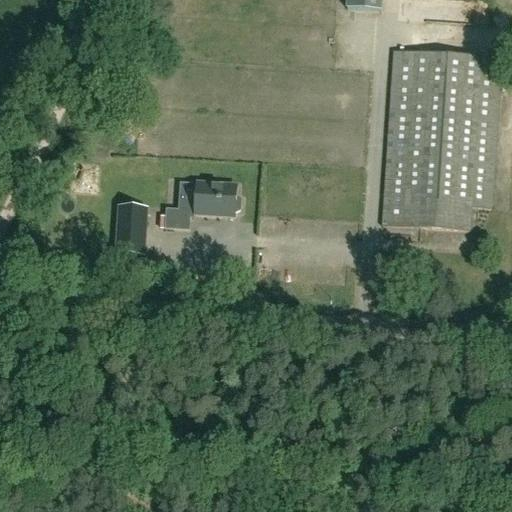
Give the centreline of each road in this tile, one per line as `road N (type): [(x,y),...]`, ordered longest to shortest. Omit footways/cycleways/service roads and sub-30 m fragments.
road 1 (unclassified): [(511,337),(0,307)]
road 2 (track): [(122,0),(0,251)]
